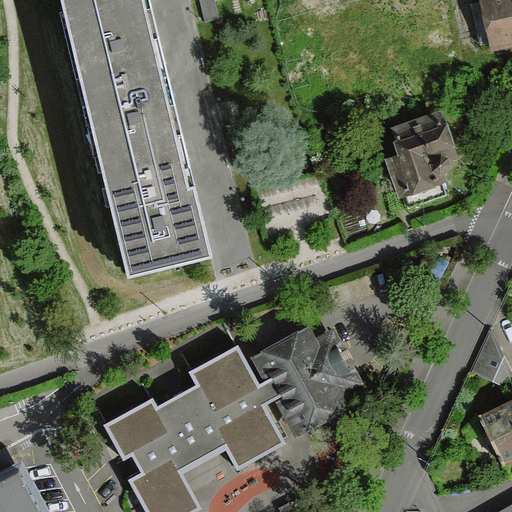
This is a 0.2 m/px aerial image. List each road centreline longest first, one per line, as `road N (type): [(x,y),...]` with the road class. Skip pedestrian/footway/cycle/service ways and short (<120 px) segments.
road 1 (residential): [(0,384),(460,224),(511,227)]
road 2 (residential): [(511,233),(406,462)]
